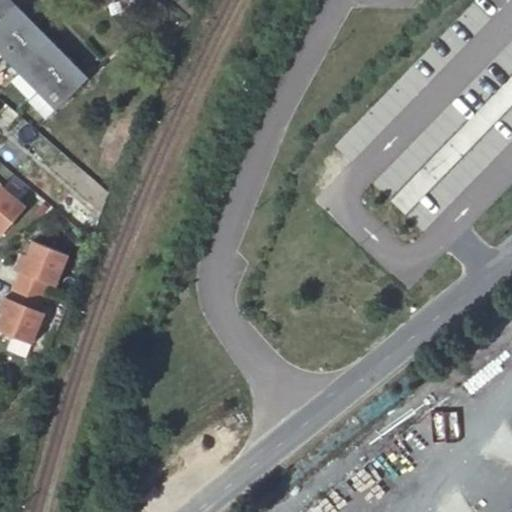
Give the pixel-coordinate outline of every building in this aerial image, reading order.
[(16,4),(0,19),(0,50),(3,54),(34,23),(16,4)] [(21,71),(52,41),(34,23),(3,54),(21,71)] [(39,90),(70,58),(52,41),(21,71),(39,90)] [(39,90),(57,108),(88,77),(70,58),(39,90)] [(0,235),(1,237),(26,207),(1,186),(0,186),(0,235)] [(56,286),(69,256),(34,241),(27,256),(25,262),(20,260),(16,270),(21,272),(9,299),(5,297),(1,306),(5,308),(3,314),(0,320),(0,331),(31,344),(45,313),(38,311),(49,284),(56,286)]
